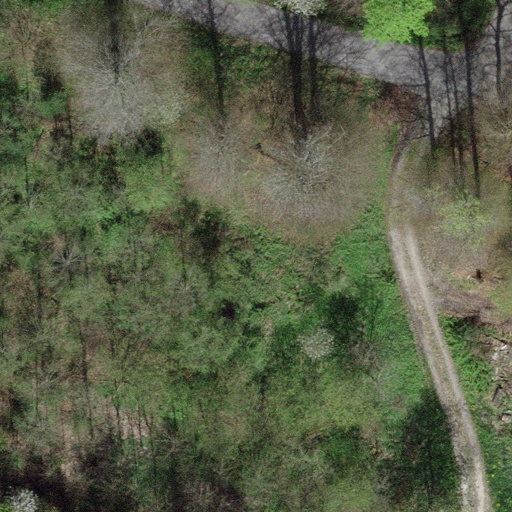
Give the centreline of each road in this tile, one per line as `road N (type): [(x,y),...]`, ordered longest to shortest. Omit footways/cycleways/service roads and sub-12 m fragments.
road 1 (track): [(449,76),(404,182),(402,221),(476,479),(478,511)]
road 2 (unclassified): [(489,87),(183,0)]
